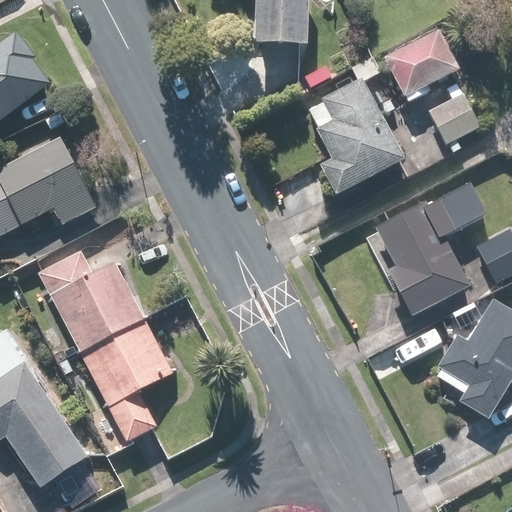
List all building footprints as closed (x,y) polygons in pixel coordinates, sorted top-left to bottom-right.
[(257,0),(259,2),(256,47),(309,49),(311,0),(257,0)] [(0,126),(53,86),(35,63),(39,60),(18,32),(0,45),(0,126)] [(440,32),(386,59),(407,101),(461,73),(440,32)] [(334,161),(322,167),(338,199),(408,163),(365,79),(307,109),(334,161)] [(463,94),(428,114),(447,148),(482,129),(463,94)] [(63,139),(0,172),(0,260),(4,259),(0,250),(0,240),(55,211),(64,228),(99,209),(91,193),(63,139)] [(473,182),(424,209),(421,205),(375,231),(389,258),(382,262),(415,321),(472,288),(446,241),(492,215),(473,182)] [(511,233),(510,231),(476,251),(498,288),(511,279),(511,233)] [(39,276),(111,409),(130,444),(160,428),(141,393),(175,375),(115,263),(95,274),(83,252),(39,276)] [(511,311),(494,301),(469,343),(459,336),(434,378),(451,388),(445,397),(490,424),(511,387),(511,311)] [(44,491),(53,485),(72,511),(103,491),(84,463),(91,458),(25,365),(30,361),(8,330),(0,335),(0,441),(1,443),(7,438),(44,491)]
